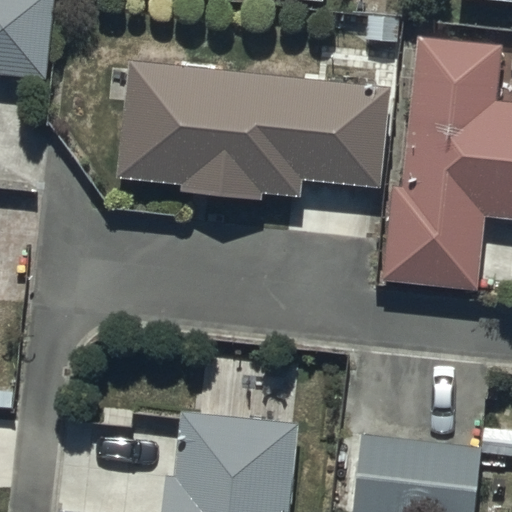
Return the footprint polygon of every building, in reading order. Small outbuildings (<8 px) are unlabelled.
[(0,0),(0,62),(53,67),(59,0),(0,0)] [(509,37),(423,28),(408,175),(394,174),(384,271),(483,281),(491,207),(511,208),(511,94),(503,94),(509,37)] [(395,77),(131,50),(128,70),(111,68),(108,98),(131,100),(124,166),(187,172),(186,184),(256,191),(257,183),(308,189),(310,170),(384,178),(395,77)] [(294,511),(302,413),(184,403),(179,467),(167,466),(163,511),(294,511)] [(477,511),(485,435),(363,423),(354,507),(403,511),(477,511)] [(135,511),(136,508),(62,501),(60,511),(135,511)]
